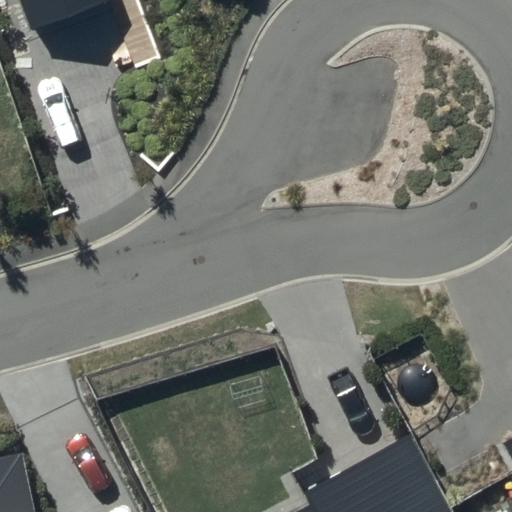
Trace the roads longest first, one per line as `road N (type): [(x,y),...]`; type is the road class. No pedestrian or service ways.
road 1 (residential): [(232,224),(279,80),(310,33),(347,0)]
road 2 (residential): [(232,224),(156,278),(0,320)]
road 3 (residential): [(511,159),(449,228),(365,235)]
road 4 (residential): [(365,235),(232,224)]
